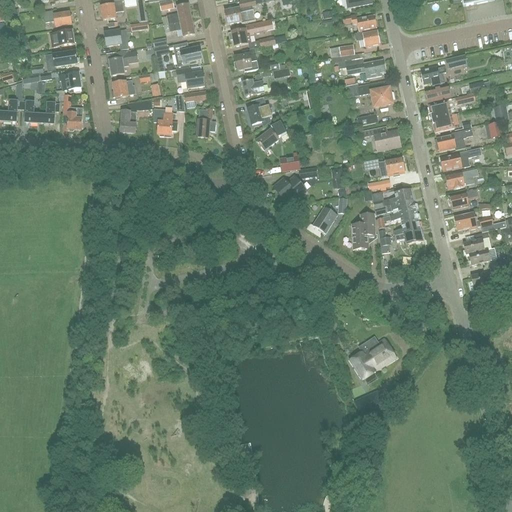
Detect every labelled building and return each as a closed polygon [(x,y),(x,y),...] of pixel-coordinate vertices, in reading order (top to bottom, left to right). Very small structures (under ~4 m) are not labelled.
[(144,0),(136,0),(140,23),(148,22),(144,0)] [(228,25),(242,22),(242,24),(256,22),(253,8),(256,7),(256,5),(257,5),(257,4),(256,0),(250,0),(239,2),(240,9),(225,13),(228,25)] [(345,0),(347,9),(372,4),(371,0),(345,0)] [(113,2),(113,6),(101,7),(103,21),(116,19),(115,14),(124,12),(122,1),(113,2)] [(174,10),(173,1),(160,4),(161,12),(174,10)] [(192,21),(189,6),(177,8),(178,15),(167,17),(169,25),(192,21)] [(45,24),(55,22),(56,27),(72,25),(70,14),(54,16),(53,12),(43,14),(45,24)] [(377,29),(374,16),(356,20),(355,17),(343,19),(344,25),(352,24),(353,26),(357,25),(359,33),(377,29)] [(169,25),(171,33),(182,31),(183,38),(195,35),(192,21),(169,25)] [(5,23),(0,24),(0,41),(9,39),(5,23)] [(148,23),(131,26),(132,33),(139,32),(149,31),(148,23)] [(245,27),(246,31),(228,34),(228,35),(229,35),(230,40),(231,41),(233,40),(234,47),(251,44),(250,37),(254,36),(252,25),(245,27)] [(17,26),(8,27),(9,38),(19,37),(17,26)] [(120,31),(104,33),(106,49),(120,47),(121,52),(129,51),(126,31),(121,32),(120,31)] [(74,39),(73,32),(51,35),(51,36),(53,48),(75,45),(74,43),(76,42),(75,38),(74,39)] [(377,33),(363,36),(363,34),(354,35),(356,42),(364,41),(365,48),(380,45),(377,33)] [(277,38),(259,41),(260,49),(273,47),(278,46),(277,38)] [(166,39),(153,42),(154,48),(167,46),(166,39)] [(21,44),(12,45),(14,52),(22,51),(21,44)] [(332,59),(355,56),(353,46),(339,48),(339,49),(330,50),(332,59)] [(169,54),(168,48),(154,50),(156,57),(169,54)] [(175,54),(177,66),(202,60),(200,48),(175,54)] [(154,50),(147,51),(149,60),(156,59),(154,50)] [(246,55),(235,58),(236,63),(234,64),(236,70),(237,69),(238,72),(244,71),(245,73),(258,71),(254,50),(246,52),(246,55)] [(75,52),(45,56),(46,61),(53,60),(54,68),(77,65),(77,64),(79,63),(78,59),(76,58),(75,52)] [(127,54),(127,52),(111,54),(112,61),(109,62),(112,77),(125,74),(124,67),(129,67),(128,65),(139,63),(137,52),(127,54)] [(453,59),(446,61),(448,69),(455,68),(453,59)] [(383,62),(365,65),(364,65),(363,60),(339,64),(340,70),(346,69),(347,77),(366,73),(368,79),(381,76),(381,75),(386,74),(383,62)] [(279,71),(278,64),(270,66),(272,73),(279,71)] [(44,73),(43,67),(32,69),(33,75),(44,73)] [(445,68),(437,69),(421,73),(423,85),(431,83),(432,87),(441,85),(441,84),(445,83),(443,74),(446,74),(445,68)] [(176,71),(178,84),(187,82),(188,90),(205,88),(203,73),(192,75),(191,69),(176,71)] [(12,73),(1,75),(3,82),(13,80),(12,73)] [(39,75),(39,78),(39,83),(52,81),(51,73),(39,75)] [(81,89),(82,89),(79,74),(59,77),(60,82),(62,82),(63,92),(75,90),(76,93),(82,92),(81,89)] [(242,83),(245,98),(256,96),(256,95),(265,93),(262,83),(261,78),(260,75),(255,76),(256,80),(252,81),(242,83)] [(141,84),(151,83),(150,76),(140,77),(141,84)] [(159,83),(161,94),(169,93),(167,81),(159,83)] [(126,82),(113,85),(114,93),(112,93),(113,98),(115,98),(115,99),(128,97),(126,82)] [(388,109),(387,105),(391,104),(391,102),(393,102),(391,92),(389,93),(388,91),(386,91),(384,82),(357,88),(359,97),(373,94),(375,107),(379,107),(380,111),(388,109)] [(483,83),(469,86),(471,95),(474,94),(485,91),(483,83)] [(151,86),(153,97),(160,96),(158,85),(151,86)] [(428,104),(443,100),(451,98),(448,87),(440,89),(426,92),(428,104)] [(315,99),(313,90),(306,92),(308,100),(315,99)] [(185,104),(207,101),(205,92),(184,95),(185,104)] [(471,95),(464,97),(466,104),(476,102),(474,94),(471,95)] [(68,126),(68,130),(82,131),(83,119),(82,119),(83,110),(71,109),(71,97),(65,97),(63,116),(62,125),(68,126)] [(185,111),(183,98),(175,99),(177,113),(185,111)] [(24,99),(22,99),(22,102),(22,112),(26,112),(25,124),(40,125),(41,116),(34,115),(35,103),(24,103),(24,99)] [(248,110),(252,126),(262,123),(263,127),(271,123),(270,117),(273,116),(270,106),(266,107),(265,101),(255,103),(257,108),(248,110)] [(3,113),(2,122),(17,123),(18,112),(22,112),(22,102),(10,102),(9,114),(3,113)] [(136,104),(136,111),(137,112),(140,112),(153,111),(152,102),(136,104)] [(448,103),(429,107),(432,121),(451,116),(456,115),(454,107),(449,108),(448,103)] [(41,116),(40,125),(55,126),(55,113),(60,114),(60,105),(48,104),(47,116),(41,116)] [(506,107),(494,110),(497,123),(509,120),(508,114),(506,107)] [(198,122),(197,138),(209,139),(209,132),(216,133),(216,123),(211,123),(212,111),(206,110),(206,111),(199,111),(199,122),(198,122)] [(158,136),(160,136),(160,137),(165,138),(165,136),(171,136),(172,132),(177,133),(178,123),(172,123),(172,116),(165,115),(165,111),(154,111),(153,124),(159,124),(158,136)] [(121,124),(121,134),(136,135),(136,125),(129,125),(130,118),(137,119),(137,113),(129,113),(129,112),(128,112),(128,113),(122,112),(121,124)] [(359,127),(378,124),(377,116),(357,120),(359,127)] [(451,116),(432,121),(435,134),(454,129),(451,116)] [(500,122),(488,125),(491,140),(503,137),(500,122)] [(273,130),(257,142),(265,152),(279,141),(277,139),(287,134),(281,123),(271,127),(273,130)] [(364,139),(374,137),(377,153),(401,148),(397,131),(384,134),(382,128),(362,132),(364,139)] [(439,151),(439,152),(455,149),(456,152),(465,149),(463,140),(467,139),(466,138),(472,137),(471,130),(452,134),(452,136),(436,140),(438,145),(436,146),(437,150),(439,151)] [(444,172),(461,168),(462,169),(471,167),(470,167),(468,159),(481,156),(480,149),(458,154),(459,156),(441,160),(444,172)] [(283,173),(299,170),(297,157),(281,160),(283,173)] [(385,162),(379,163),(381,178),(388,177),(388,178),(393,177),(393,178),(400,177),(399,175),(405,174),(405,173),(406,172),(405,168),(404,167),(402,159),(385,162)] [(300,180),(318,178),(316,169),(299,172),(300,180)] [(341,169),(332,170),(333,176),(337,179),(342,178),(341,169)] [(478,170),(445,178),(446,184),(445,185),(446,188),(447,189),(448,191),(453,189),(454,191),(462,189),(462,187),(476,184),(474,177),(479,176),(478,170)] [(275,189),(285,201),(293,194),(297,199),(305,192),(294,179),(287,185),(284,181),(275,189)] [(391,187),(390,181),(368,185),(370,191),(391,187)] [(469,207),(468,201),(479,199),(477,190),(465,193),(465,194),(450,198),(450,200),(449,201),(450,204),(451,205),(453,211),(469,207)] [(374,204),(375,211),(385,208),(386,208),(414,201),(411,191),(394,194),(396,201),(390,201),(390,200),(374,204)] [(339,200),(338,215),(346,215),(347,200),(339,200)] [(416,211),(414,201),(386,208),(388,213),(398,211),(399,215),(416,211)] [(324,209),(313,226),(326,234),(337,217),(324,209)] [(419,222),(416,211),(399,215),(399,216),(391,217),(392,223),(401,221),(402,226),(419,222)] [(491,217),(475,221),(473,214),(455,218),(458,232),(469,229),(469,231),(477,229),(476,227),(480,226),(481,229),(493,226),(491,217)] [(352,226),(353,251),(369,250),(368,236),(376,236),(375,215),(360,216),(361,225),(352,226)] [(386,229),(384,219),(377,220),(379,230),(386,229)] [(504,237),(510,236),(510,234),(511,233),(511,219),(508,221),(509,229),(503,230),(504,237)] [(421,232),(419,222),(402,226),(403,230),(394,231),(396,238),(421,232)] [(424,242),(421,232),(396,238),(397,242),(405,240),(407,245),(424,242)] [(491,250),(487,233),(472,237),(473,242),(463,244),(466,256),(469,255),(485,251),(488,250),(491,250)] [(497,235),(491,237),(494,249),(500,247),(497,235)] [(380,240),(381,248),(391,246),(390,238),(385,239),(380,240)] [(484,264),(485,268),(498,265),(498,266),(508,264),(507,260),(497,263),(494,249),(491,250),(488,250),(485,251),(469,255),(471,267),(484,264)] [(485,268),(483,268),(484,274),(471,277),(472,283),(470,283),(473,294),(482,292),(482,290),(483,289),(482,285),(493,282),(490,273),(499,271),(498,266),(498,265),(485,268)] [(177,410),(195,406),(181,335),(132,345),(135,360),(143,359),(144,362),(136,364),(141,387),(148,386),(153,409),(158,408),(156,398),(169,395),(168,391),(163,392),(161,385),(156,386),(155,383),(171,380),(177,410)] [(362,353),(350,361),(363,381),(375,373),(375,372),(384,367),(383,366),(390,362),(397,359),(385,340),(378,344),(375,338),(368,343),(372,348),(363,354),(362,353)] [(123,381),(135,377),(132,366),(119,370),(123,381)] [(359,401),(354,403),(359,415),(361,419),(373,414),(386,408),(395,399),(389,394),(383,401),(378,392),(367,397),(359,401)]
